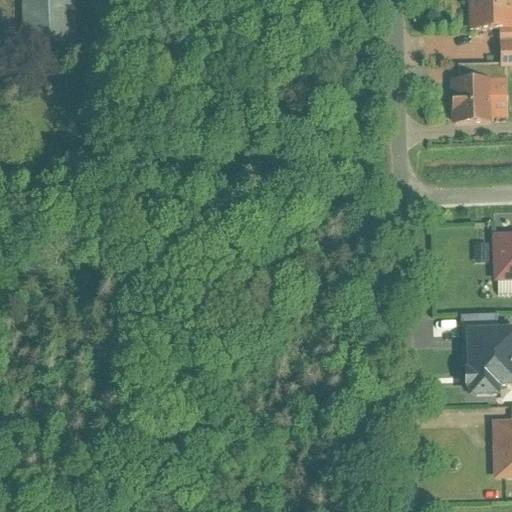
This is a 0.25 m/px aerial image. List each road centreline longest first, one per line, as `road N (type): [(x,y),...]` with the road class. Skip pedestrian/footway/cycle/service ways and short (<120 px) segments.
road 1 (residential): [(410,511),(399,200)]
road 2 (residential): [(399,200),(392,0)]
